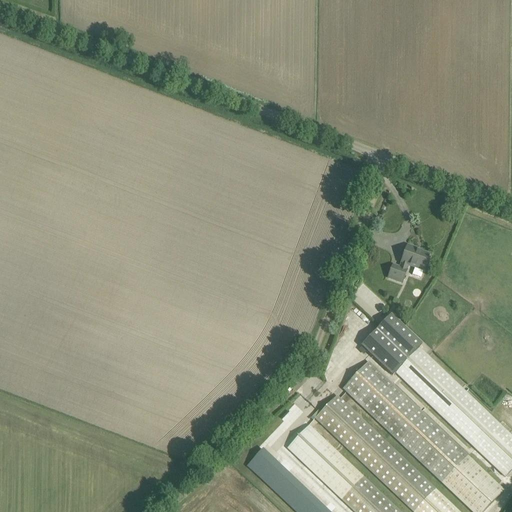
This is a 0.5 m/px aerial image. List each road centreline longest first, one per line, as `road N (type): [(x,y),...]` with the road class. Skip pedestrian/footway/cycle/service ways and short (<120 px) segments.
road 1 (unclassified): [(511,205),(0,12)]
road 2 (track): [(391,158),(300,387)]
